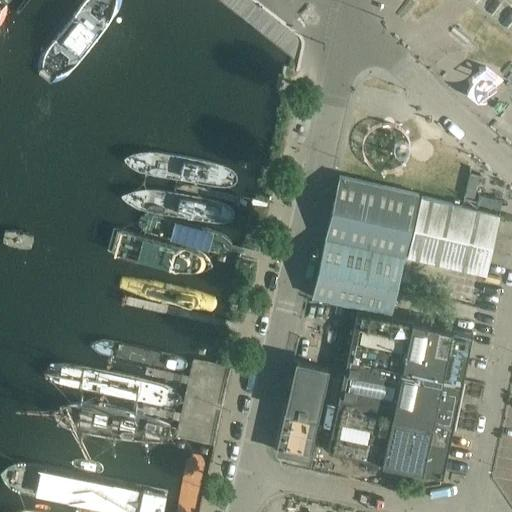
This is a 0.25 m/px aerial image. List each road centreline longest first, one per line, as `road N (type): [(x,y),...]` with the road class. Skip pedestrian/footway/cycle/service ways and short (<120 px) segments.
road 1 (unclassified): [(257,475),(333,101)]
road 2 (unclassified): [(468,511),(511,311)]
road 3 (unclassified): [(436,511),(257,475)]
road 4 (unclassified): [(511,160),(399,63)]
